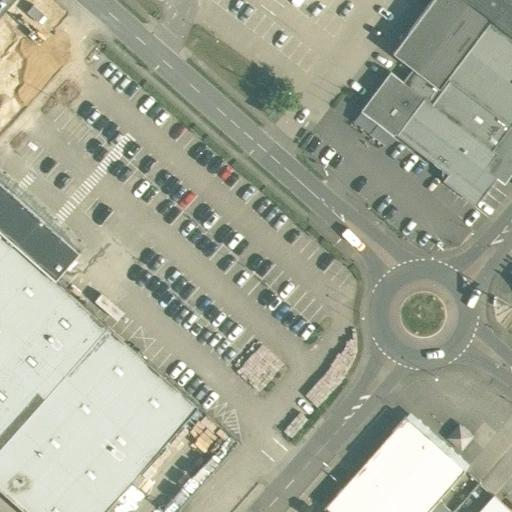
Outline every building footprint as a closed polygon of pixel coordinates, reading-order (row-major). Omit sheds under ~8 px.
[(511,0),(432,0),(394,51),(414,67),(403,81),(403,82),(428,101),(431,103),(449,79),(446,76),(488,21),(511,38),(511,0)] [(511,38),(488,21),(446,76),(449,79),(431,103),(428,101),(404,132),(451,167),(468,180),(480,164),(496,176),(504,183),(511,172),(511,38)] [(0,36),(0,127),(15,110),(19,114),(26,106),(22,102),(52,68),(7,29),(0,36)] [(428,101),(403,82),(403,81),(390,72),(362,110),(393,134),(398,128),(404,132),(428,101)] [(480,164),(468,180),(451,167),(442,178),(476,203),(496,176),(480,164)] [(78,253),(0,182),(0,198),(17,213),(71,261),(78,253)] [(17,213),(0,198),(0,230),(1,231),(17,213)] [(71,261),(17,213),(1,231),(55,279),(71,261)] [(0,230),(0,488),(26,511),(103,511),(198,406),(55,279),(1,231),(0,230)] [(405,417),(325,506),(332,511),(427,511),(438,500),(465,469),(434,443),(405,417)] [(511,511),(511,510),(493,494),(477,511),(511,511)] [(452,511),(438,500),(427,511),(452,511)]
